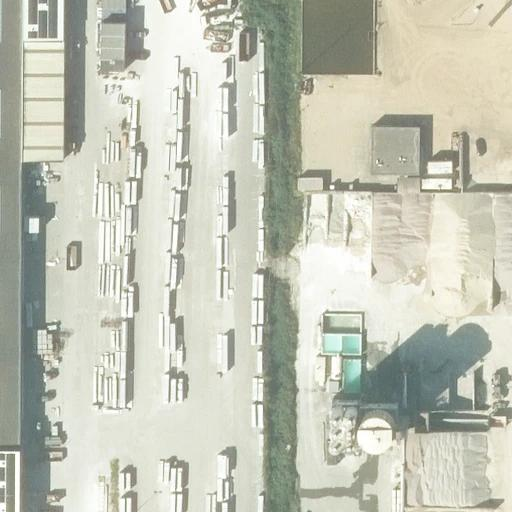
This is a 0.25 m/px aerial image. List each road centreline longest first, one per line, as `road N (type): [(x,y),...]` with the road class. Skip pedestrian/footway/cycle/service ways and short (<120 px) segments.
road 1 (unknown): [(158,0),(143,431)]
road 2 (unknown): [(83,431),(84,0)]
road 3 (unknown): [(319,511),(301,345),(306,320),(321,302),(357,292),(402,301),(511,352)]
road 4 (unknown): [(190,0),(194,380)]
road 5 (unknown): [(194,380),(233,313),(245,263),(246,61)]
road 6 (unknown): [(511,106),(429,89),(322,91)]
